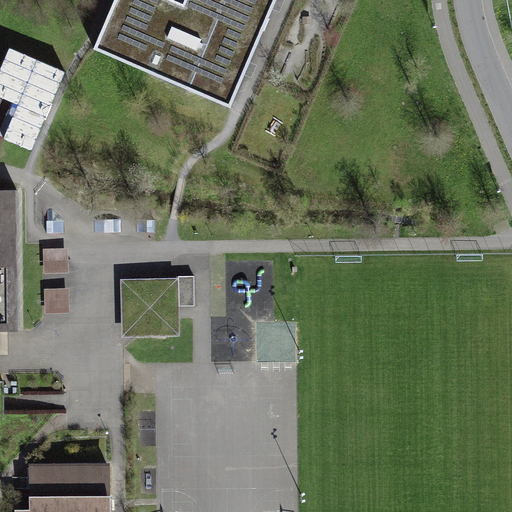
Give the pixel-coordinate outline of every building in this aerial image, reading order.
[(129,0),(105,56),(233,110),(279,0),(129,0)] [(4,138),(34,150),(67,69),(9,46),(0,68),(0,95),(18,103),(4,138)] [(7,192),(0,192),(0,322),(9,322),(7,192)] [(153,324),(178,323),(177,277),(126,279),(126,293),(152,292),(153,324)] [(46,289),(46,310),(67,311),(68,289),(46,289)] [(44,426),(66,426),(65,394),(10,396),(10,414),(44,413),(44,426)] [(91,511),(92,459),(11,459),(11,511),(91,511)]
